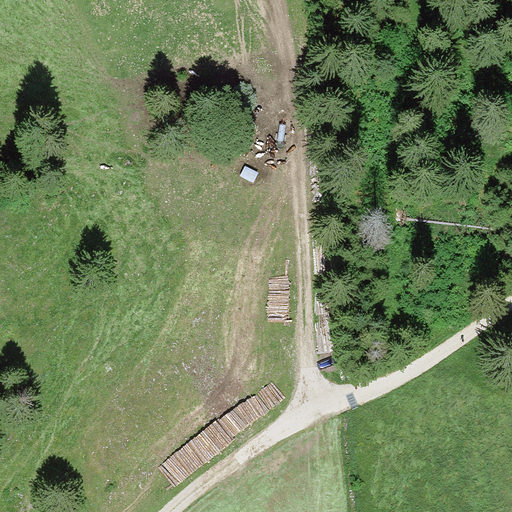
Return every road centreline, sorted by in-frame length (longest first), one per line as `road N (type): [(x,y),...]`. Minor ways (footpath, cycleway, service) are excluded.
road 1 (track): [(312,409),(300,0)]
road 2 (track): [(511,297),(411,369),(312,409),(171,511)]
